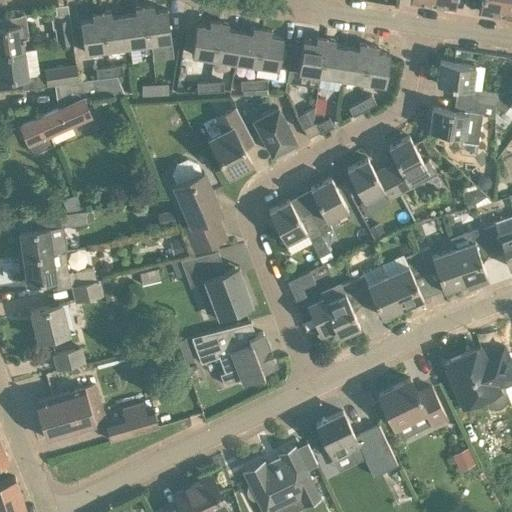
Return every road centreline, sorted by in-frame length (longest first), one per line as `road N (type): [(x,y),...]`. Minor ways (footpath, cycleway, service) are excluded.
road 1 (residential): [(317,378),(252,234),(257,177),(394,95),(411,73),(425,24)]
road 2 (residential): [(35,503),(317,378)]
road 3 (residential): [(317,378),(511,299)]
